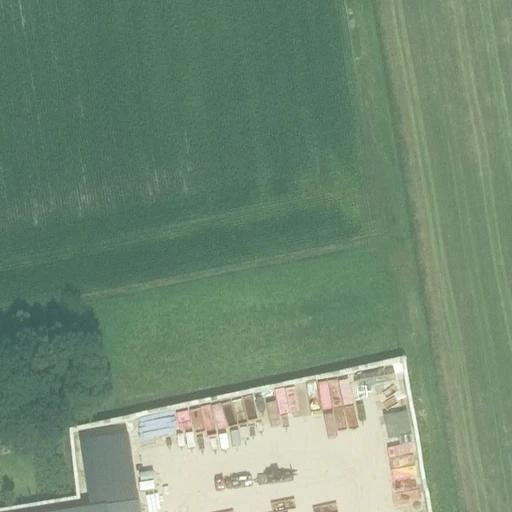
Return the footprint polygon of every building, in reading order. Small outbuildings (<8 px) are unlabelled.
[(297,413),(303,439),(336,432),(330,406),(297,413)] [(176,446),(175,423),(152,424),(153,447),(176,446)] [(326,439),(302,441),(302,450),(314,450),(315,472),(329,471),(326,439)] [(92,503),(115,503),(116,465),(93,465),(92,503)] [(216,468),(200,470),(203,491),(218,489),(216,468)] [(263,490),(283,487),(280,473),(261,476),(263,490)]
